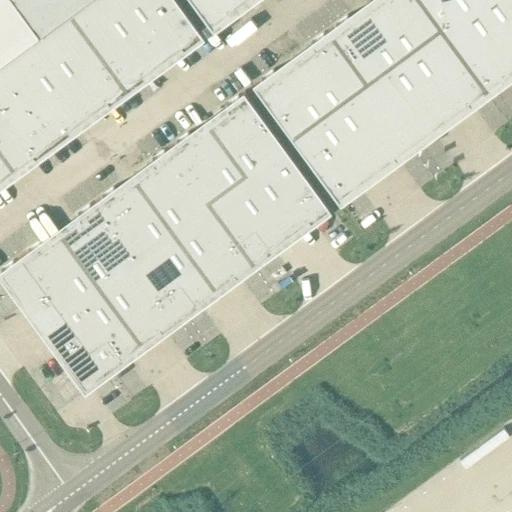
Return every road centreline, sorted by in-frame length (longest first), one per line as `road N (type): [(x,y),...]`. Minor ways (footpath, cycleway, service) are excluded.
road 1 (tertiary): [(72,493),(511,173)]
road 2 (unclassified): [(307,0),(0,227)]
road 3 (unclassified): [(0,396),(72,493)]
